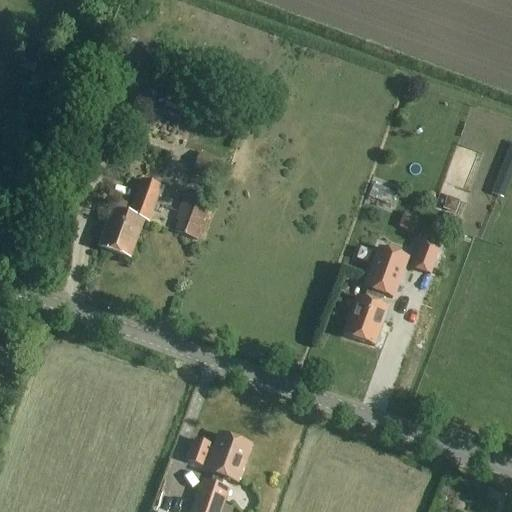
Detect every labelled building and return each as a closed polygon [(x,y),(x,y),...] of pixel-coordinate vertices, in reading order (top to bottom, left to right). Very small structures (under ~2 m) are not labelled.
[(127,67),(136,39),(128,36),(119,64),(127,67)] [(106,107),(116,75),(107,72),(97,105),(106,107)] [(220,181),(226,165),(200,155),(194,171),(220,181)] [(148,224),(161,187),(142,181),(133,207),(118,202),(115,212),(112,211),(99,249),(131,260),(144,223),(148,224)] [(198,242),(211,207),(184,197),(177,216),(185,219),(179,235),(198,242)] [(421,244),(410,273),(430,280),(440,251),(421,244)] [(350,317),(343,337),(375,348),(388,311),(378,307),(382,297),(391,300),(403,268),(405,263),(406,259),(382,250),(380,249),(377,258),(373,270),(365,291),(368,292),(365,302),(357,299),(350,317)] [(212,487),(203,483),(193,511),(222,511),(230,493),(221,490),(224,481),(238,486),(251,448),(219,437),(214,452),(210,451),(211,447),(196,442),(188,464),(203,470),(207,458),(211,460),(206,475),(215,478),(212,487)]
